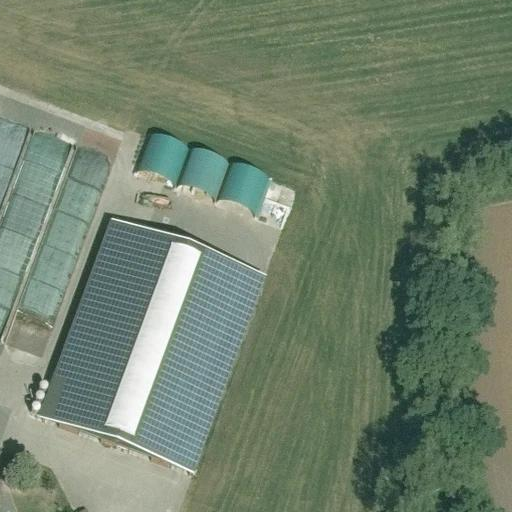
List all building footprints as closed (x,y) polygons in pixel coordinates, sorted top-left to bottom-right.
[(0,120),(0,205),(2,206),(31,133),(0,120)] [(168,188),(182,152),(143,137),(130,174),(168,188)] [(253,214),(260,192),(210,177),(203,199),(253,214)] [(8,185),(0,211),(0,342),(37,355),(53,306),(21,295),(51,199),(8,185)] [(268,285),(113,228),(41,422),(196,479),(268,285)]
